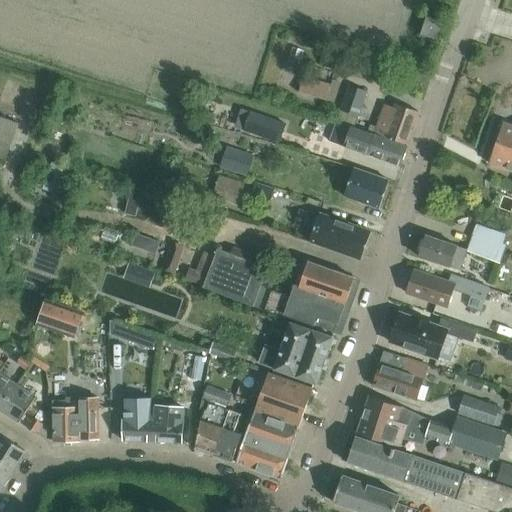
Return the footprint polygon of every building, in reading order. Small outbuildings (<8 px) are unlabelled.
[(441,21),(427,17),(422,33),(435,38),(441,21)] [(293,90),(299,91),(326,99),(327,94),(333,97),(339,81),(332,79),(330,84),(303,76),(297,75),(293,90)] [(335,120),(354,127),(367,92),(347,85),(335,120)] [(385,104),(380,117),(377,126),(369,123),(367,131),(407,145),(418,112),(395,104),(394,107),(385,104)] [(250,111),(244,130),(279,142),(285,123),(250,111)] [(19,122),(0,115),(0,162),(4,164),(19,122)] [(511,125),(504,123),(490,163),(511,170),(511,125)] [(353,127),(350,136),(346,147),(400,166),(407,146),(374,134),(353,127)] [(253,155),(227,147),(221,167),(247,175),(253,155)] [(57,192),(68,164),(55,160),(45,187),(57,192)] [(353,168),(345,196),(383,210),(392,182),(353,168)] [(219,175),(212,195),(238,203),(244,183),(219,175)] [(133,185),(128,211),(137,213),(143,186),(133,185)] [(320,211),(311,238),(363,260),(373,230),(320,211)] [(477,224),(467,249),(505,264),(511,247),(502,243),(505,234),(477,224)] [(136,233),(131,245),(144,249),(148,237),(136,233)] [(450,265),(461,269),(467,249),(427,235),(420,255),(450,265)] [(268,268),(217,248),(203,287),(254,306),(261,286),(268,268)] [(167,255),(162,269),(175,273),(180,259),(167,255)] [(126,276),(151,286),(157,271),(132,261),(126,276)] [(298,275),(291,296),(263,287),(261,286),(254,306),(284,318),(285,315),(335,333),(354,278),(308,262),(303,277),(298,275)] [(190,269),(186,279),(202,285),(206,275),(197,271),(190,269)] [(469,295),(473,283),(455,277),(453,284),(415,271),(408,292),(447,306),(453,289),(469,295)] [(474,283),(470,294),(462,318),(435,309),(433,315),(474,329),(489,288),(474,283)] [(74,336),(80,318),(45,305),(38,324),(74,336)] [(400,314),(391,342),(438,359),(447,334),(473,343),(477,331),(442,319),(439,327),(400,314)] [(266,346),(260,363),(275,368),(274,369),(316,384),(333,337),(291,323),(281,351),(266,346)] [(153,351),(157,338),(127,327),(122,339),(153,351)] [(213,341),(209,353),(234,361),(238,350),(213,341)] [(374,386),(395,393),(417,400),(427,370),(426,369),(427,366),(385,352),(374,386)] [(32,361),(28,358),(22,355),(16,363),(26,369),(32,361)] [(197,356),(192,379),(202,380),(206,357),(197,356)] [(0,373),(0,410),(17,385),(0,373)] [(254,412),(299,427),(313,388),(268,373),(254,412)] [(455,373),(453,379),(453,381),(477,390),(481,382),(474,380),(455,373)] [(17,385),(0,410),(19,423),(36,397),(17,385)] [(214,455),(229,410),(208,403),(209,398),(228,405),(232,394),(208,385),(202,401),(200,408),(205,409),(201,421),(195,448),(214,455)] [(502,415),(497,413),(498,406),(464,395),(457,414),(482,422),(498,427),(502,415)] [(368,404),(358,434),(399,448),(403,439),(423,446),(426,436),(431,437),(494,458),(503,432),(457,416),(453,428),(432,421),(403,407),(370,396),(368,404)] [(53,402),(53,408),(54,441),(80,440),(80,438),(99,438),(98,397),(67,397),(67,401),(53,402)] [(125,420),(123,420),(123,440),(152,442),(154,405),(152,405),(152,398),(124,399),(125,420)] [(154,405),(152,442),(181,443),(184,407),(156,405),(154,405)] [(229,410),(214,455),(232,461),(242,435),(234,432),(241,414),(229,410)] [(299,427),(254,412),(236,463),(280,478),(299,427)] [(28,428),(35,432),(40,424),(33,420),(28,428)] [(0,434),(0,461),(13,470),(26,451),(0,434)] [(357,436),(348,462),(493,511),(500,511),(509,488),(357,436)] [(13,470),(0,461),(0,487),(1,489),(13,470)] [(511,467),(501,463),(495,481),(511,486),(511,467)] [(400,495),(343,476),(334,502),(363,511),(404,511),(407,506),(398,503),(400,495)] [(511,511),(511,489),(509,488),(500,511),(505,511),(507,510),(510,511),(511,511)]
